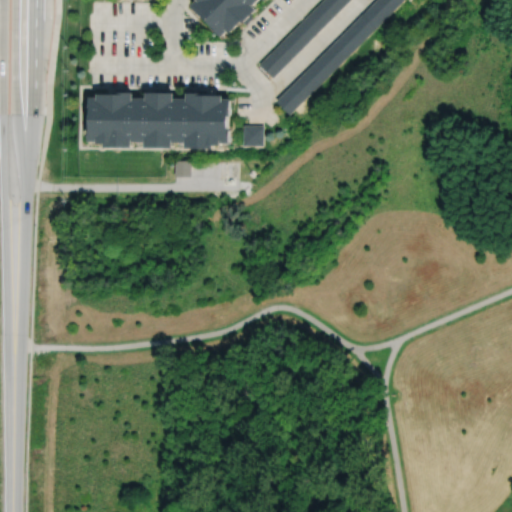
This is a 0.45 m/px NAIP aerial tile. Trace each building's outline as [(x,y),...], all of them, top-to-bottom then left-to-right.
[(195,0),(191,5),(200,15),(202,14),(211,23),(209,24),(222,36),(227,30),(230,33),(242,21),(245,24),(253,17),(251,15),(257,9),(253,5),(258,0),(195,0)] [(321,0),(258,63),(273,77),(349,0),(321,0)] [(375,0),(276,100),(290,114),(403,0),(375,0)] [(89,96),(89,110),(91,110),(90,128),(89,128),(89,140),(98,141),(98,143),(105,143),(105,146),(133,146),(133,141),(146,141),(146,146),(173,147),(174,141),(187,142),(187,147),(214,147),(214,144),(222,144),(222,142),(231,142),(231,98),(223,98),(223,94),(206,94),(206,89),(196,89),(195,92),(187,92),(187,97),(174,97),(174,92),(146,91),(146,97),(133,97),(133,91),(125,91),(125,89),(114,88),(114,93),(97,93),(97,96),(89,96)] [(244,124),(244,145),(264,145),(264,125),(244,124)] [(174,160),(174,176),(191,175),(190,159),(174,160)]
